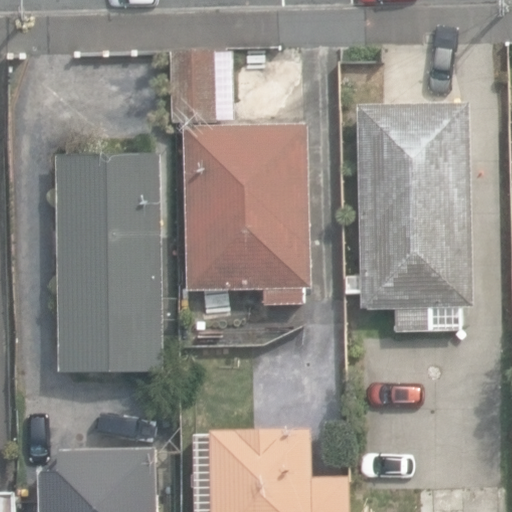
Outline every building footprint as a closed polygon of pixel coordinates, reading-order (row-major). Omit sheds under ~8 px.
[(178,120),(178,121),(222,120),(222,100),(238,100),(237,49),(176,51),(178,120)] [(400,307),(400,332),(435,331),(435,325),(467,325),(467,305),(476,305),(473,103),(363,105),(366,308),(400,307)] [(268,290),(268,305),(308,304),(308,287),(316,287),(312,124),(189,127),(192,291),(268,290)] [(63,156),(65,372),(168,371),(166,154),(63,156)] [(354,511),(353,475),(319,478),(315,427),(219,425),(218,430),(200,430),(201,511),(354,511)] [(43,468),(44,511),(163,511),(162,448),(65,450),(65,467),(43,468)] [(421,487),(421,511),(510,511),(510,486),(421,487)] [(0,511),(18,511),(18,493),(0,493),(0,511)]
